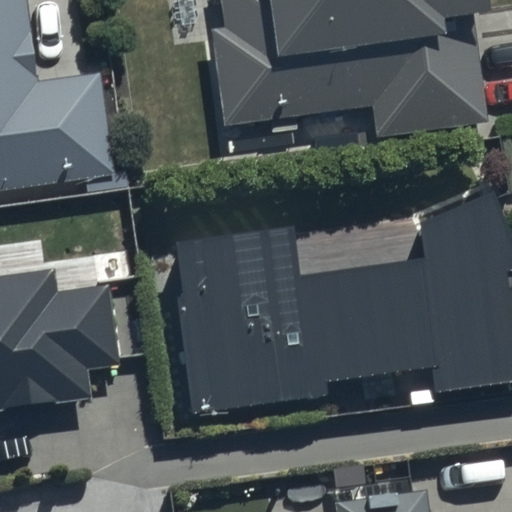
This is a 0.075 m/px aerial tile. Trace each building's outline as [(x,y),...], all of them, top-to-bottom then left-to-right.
[(26,0),(0,0),(0,183),(116,168),(102,65),(37,74),(26,0)] [(224,0),(227,16),(213,18),(225,116),(373,98),(377,131),(489,116),(473,0),(224,0)] [(290,216),(174,229),(191,403),(327,388),(325,370),(435,358),(438,386),(511,377),(511,224),(497,182),(419,210),(423,247),(294,259),(290,216)] [(0,405),(89,395),(86,362),(120,358),(111,278),(57,284),(55,261),(0,267),(0,405)] [(433,511),(430,486),(334,500),(336,511),(433,511)]
